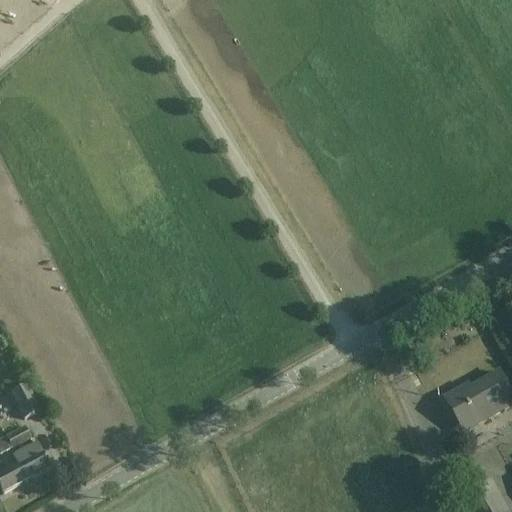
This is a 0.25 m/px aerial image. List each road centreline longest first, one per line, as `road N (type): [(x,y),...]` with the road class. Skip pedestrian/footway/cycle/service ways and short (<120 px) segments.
road 1 (tertiary): [(65,511),(511,257)]
road 2 (unknown): [(347,348),(131,0)]
